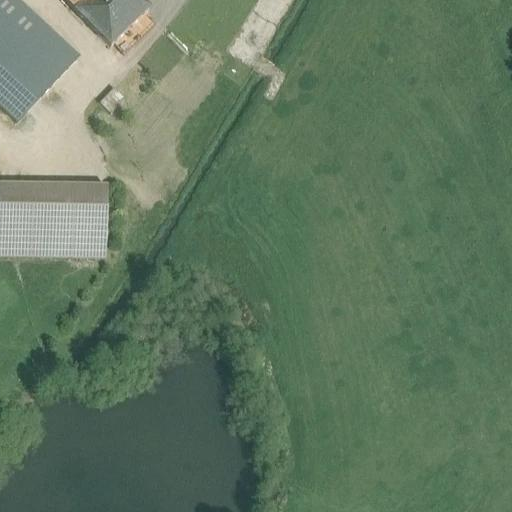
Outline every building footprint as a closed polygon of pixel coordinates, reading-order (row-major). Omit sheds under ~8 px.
[(80,59),(18,0),(0,0),(0,31),(55,85),(80,59)] [(67,0),(79,13),(93,0),(67,0)] [(93,0),(79,13),(112,48),(150,12),(138,0),(93,0)] [(55,85),(0,31),(0,98),(21,119),(55,85)] [(112,90),(99,106),(111,115),(123,100),(112,90)] [(21,119),(0,98),(0,135),(3,138),(21,119)] [(107,190),(0,187),(0,260),(105,263),(107,190)]
